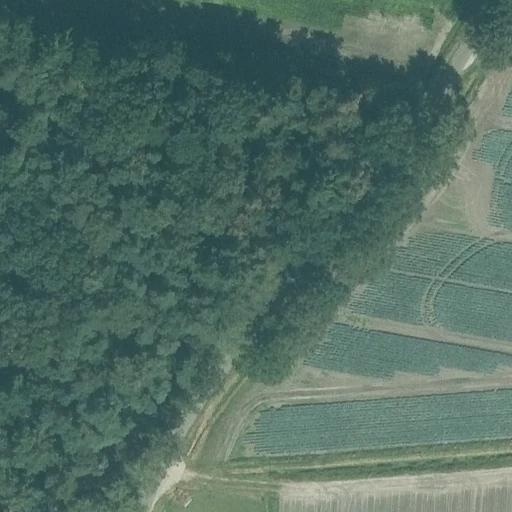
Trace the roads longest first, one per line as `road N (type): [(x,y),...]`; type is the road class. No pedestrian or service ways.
road 1 (unclassified): [(142,511),(189,413),(416,128),(498,0)]
road 2 (track): [(157,468),(272,487),(511,470)]
